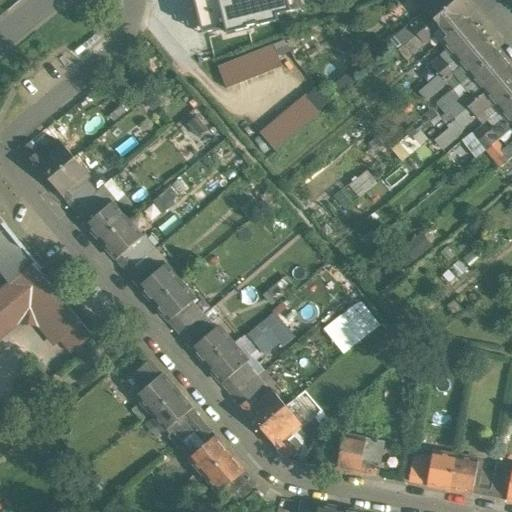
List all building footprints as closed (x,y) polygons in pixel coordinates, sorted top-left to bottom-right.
[(193,0),(198,18),(203,16),(208,33),(225,29),(226,35),(278,21),(277,16),(294,11),(291,0),(193,0)] [(421,0),(418,3),(426,11),(434,20),(457,0),(421,0)] [(460,0),(457,0),(434,20),(440,28),(448,37),(468,21),(474,16),(460,0)] [(426,11),(409,26),(417,35),(434,20),(426,11)] [(482,25),(474,16),(468,21),(448,37),(441,42),(448,50),(456,59),(482,38),(476,30),(482,25)] [(434,20),(417,35),(425,44),(434,36),(433,35),(440,28),(434,20)] [(425,44),(417,35),(409,41),(417,51),(425,44)] [(482,38),(456,59),(462,66),(455,73),(457,75),(447,83),(453,91),(496,54),(482,38)] [(271,71),(282,66),(274,45),(263,50),(271,71)] [(260,75),(271,71),(263,50),(252,54),(260,75)] [(448,50),(431,65),(439,74),(456,59),(448,50)] [(249,79),(260,75),(252,54),(240,58),(249,79)] [(496,54),(453,91),(460,98),(469,90),(470,91),(478,84),(485,93),(510,71),(496,54)] [(237,84),(249,79),(240,58),(229,63),(237,84)] [(456,59),(439,74),(447,83),(457,75),(455,73),(462,66),(456,59)] [(226,88),(237,84),(229,63),(218,67),(226,88)] [(431,65),(419,74),(427,84),(439,74),(431,65)] [(511,73),(510,71),(485,93),(492,101),(499,110),(511,98),(511,73)] [(439,74),(427,84),(436,93),(447,83),(439,74)] [(478,84),(470,91),(469,90),(460,98),(461,100),(467,108),(485,93),(478,84)] [(485,93),(467,108),(476,117),(483,112),(489,106),(488,104),(492,101),(485,93)] [(308,97),(298,105),(311,121),(321,114),(308,97)] [(511,98),(499,110),(507,118),(511,124),(511,98)] [(461,100),(441,117),(447,125),(451,121),(467,108),(461,100)] [(492,101),(488,104),(489,106),(483,112),(489,119),(499,110),(492,101)] [(298,105),(289,112),(302,129),(311,121),(298,105)] [(467,108),(451,121),(460,131),(476,117),(467,108)] [(289,112),(279,119),(293,136),(302,129),(289,112)] [(511,124),(507,118),(489,133),(496,142),(511,127),(511,124)] [(279,119),(270,127),(283,144),(293,136),(279,119)] [(270,127),(261,134),(274,151),(283,144),(270,127)] [(445,148),(460,135),(453,127),(438,139),(445,148)] [(48,128),(31,141),(40,151),(46,145),(43,142),(53,134),(48,128)] [(488,132),(478,141),(486,150),(496,142),(489,133),(488,132)] [(31,141),(22,149),(30,159),(35,154),(40,151),(31,141)] [(50,150),(39,159),(35,154),(30,159),(49,181),(75,159),(59,141),(50,150)] [(504,151),(496,142),(486,150),(501,167),(511,159),(504,151)] [(40,151),(35,154),(39,159),(50,150),(46,145),(40,151)] [(75,159),(49,181),(68,202),(73,198),(69,193),(85,179),(89,176),(75,159)] [(85,179),(69,193),(73,198),(68,202),(75,211),(97,193),(85,179)] [(97,193),(75,211),(87,225),(108,206),(97,193)] [(136,211),(123,195),(116,200),(129,214),(132,214),(136,211)] [(108,206),(87,225),(102,243),(127,221),(112,203),(108,206)] [(155,229),(162,239),(175,230),(168,219),(155,229)] [(127,221),(102,243),(116,260),(142,238),(127,221)] [(16,239),(4,223),(0,225),(0,230),(10,244),(16,239)] [(142,238),(116,260),(128,273),(155,250),(143,237),(142,238)] [(416,238),(395,255),(405,268),(426,250),(416,238)] [(10,244),(0,251),(0,269),(11,283),(36,263),(16,239),(10,244)] [(155,250),(128,273),(140,287),(165,265),(167,263),(155,250)] [(11,283),(0,291),(0,331),(4,329),(5,331),(19,320),(20,321),(34,323),(37,321),(38,322),(40,321),(57,343),(64,337),(74,350),(92,336),(54,289),(55,288),(36,263),(11,283)] [(165,265),(140,287),(155,304),(180,282),(165,265)] [(180,282),(155,304),(169,321),(190,303),(195,300),(180,282)] [(325,325),(343,352),(382,326),(363,299),(325,325)] [(190,303),(169,321),(180,334),(199,319),(201,317),(190,303)] [(199,319),(180,334),(192,348),(211,333),(199,319)] [(211,333),(192,348),(207,366),(233,344),(218,327),(211,333)] [(233,344),(207,366),(222,383),(244,365),(247,362),(233,344)] [(162,375),(150,361),(133,375),(145,389),(162,375)] [(244,365),(222,383),(233,397),(255,378),(244,365)] [(145,389),(137,396),(142,402),(151,413),(152,414),(177,392),(162,375),(145,389)] [(255,378),(233,397),(241,406),(246,401),(250,406),(267,392),(255,378)] [(116,381),(107,388),(115,397),(124,390),(116,381)] [(267,392),(250,406),(246,401),(241,406),(260,428),(285,406),(271,389),(267,392)] [(306,391),(290,402),(303,420),(319,409),(306,391)] [(177,392),(152,414),(166,431),(176,422),(187,413),(192,409),(177,392)] [(142,402),(133,410),(142,420),(151,413),(142,402)] [(285,406),(260,428),(278,450),(284,445),(283,445),(280,441),(300,423),(285,406)] [(203,423),(192,409),(187,413),(190,417),(185,420),(186,421),(194,430),(203,423)] [(187,413),(176,422),(180,426),(186,421),(185,420),(190,417),(187,413)] [(186,421),(180,426),(176,422),(166,431),(170,435),(173,432),(181,442),(194,431),(194,430),(186,421)] [(203,423),(194,430),(194,431),(203,441),(207,437),(210,440),(215,436),(203,423)] [(366,439),(343,435),(341,445),(339,457),(337,468),(360,473),(366,439)] [(210,440),(189,458),(204,476),(230,454),(215,436),(210,440)] [(378,442),(366,439),(360,473),(378,476),(384,442),(379,441),(378,442)] [(296,451),(287,441),(283,445),(284,445),(278,450),(286,459),(296,451)] [(341,445),(333,444),(331,455),(339,457),(341,445)] [(456,456),(433,452),(432,458),(427,485),(450,489),(456,456)] [(331,455),(321,453),(319,465),(337,468),(339,457),(331,455)] [(230,454),(204,476),(219,493),(220,492),(229,484),(235,479),(244,471),(230,454)] [(478,460),(456,456),(450,489),(472,493),(476,470),(478,460)] [(424,472),(411,470),(409,482),(427,485),(432,458),(426,457),(424,472)] [(491,484),(479,482),(481,471),(476,470),(472,493),(490,496),(492,484),(491,484)] [(256,485),(244,471),(235,479),(242,487),(247,493),(256,485)] [(511,478),(493,474),(491,484),(492,484),(490,496),(507,500),(511,478)] [(193,476),(183,490),(190,495),(200,481),(193,476)] [(242,487),(235,479),(229,484),(236,491),(236,492),(242,487)] [(229,484),(220,492),(227,499),(236,491),(229,484)] [(317,511),(319,506),(301,503),(298,511),(317,511)]
